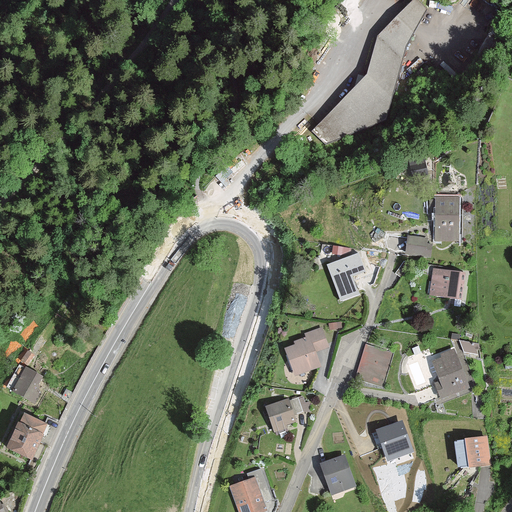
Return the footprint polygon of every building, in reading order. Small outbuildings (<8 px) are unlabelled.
[(313,133),(325,145),(385,121),(407,48),(414,36),(428,11),(417,0),(416,0),(399,19),(379,38),(369,76),(313,133)] [(426,175),(423,159),(410,162),(414,178),(426,175)] [(458,198),(438,198),(437,241),(457,241),(458,198)] [(427,239),(409,237),(407,253),(429,256),(430,245),(426,245),(427,239)] [(360,252),(328,263),(342,301),(360,295),(353,275),(366,270),(360,252)] [(463,273),(431,268),(427,296),(459,300),(463,273)] [(315,351),(329,347),(323,327),(304,333),(305,337),(294,340),(295,344),(286,346),(294,374),(320,366),(315,351)] [(394,352),(366,343),(356,379),(384,387),(394,352)] [(456,351),(432,361),(440,380),(434,382),(442,399),(471,386),(456,351)] [(44,376),(24,365),(11,390),(35,403),(41,392),(36,389),(44,376)] [(291,397),(268,405),(276,431),(288,427),(287,424),(298,421),(291,397)] [(50,425),(25,413),(8,447),(34,459),(50,425)] [(413,451),(402,421),(377,430),(388,460),(413,451)] [(485,438),(457,441),(461,468),(489,464),(485,438)] [(346,455),(321,462),(330,494),(356,486),(346,455)] [(229,485),(238,511),(258,511),(267,509),(255,475),(229,485)]
